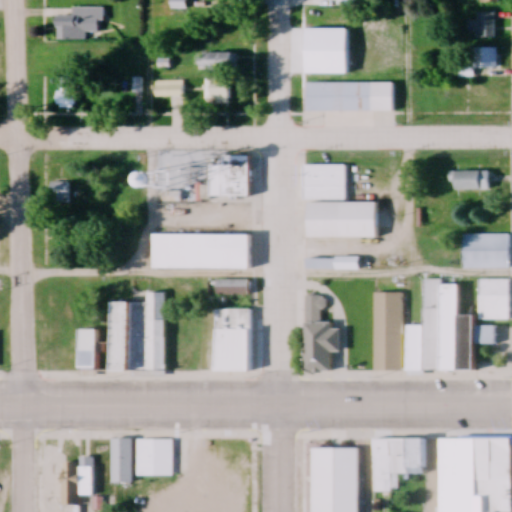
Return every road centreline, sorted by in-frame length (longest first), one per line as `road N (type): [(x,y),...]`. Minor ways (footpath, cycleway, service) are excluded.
road 1 (residential): [(24,511),(15,0)]
road 2 (residential): [(279,511),(282,0)]
road 3 (residential): [(511,407),(0,408)]
road 4 (residential): [(511,141),(0,141)]
